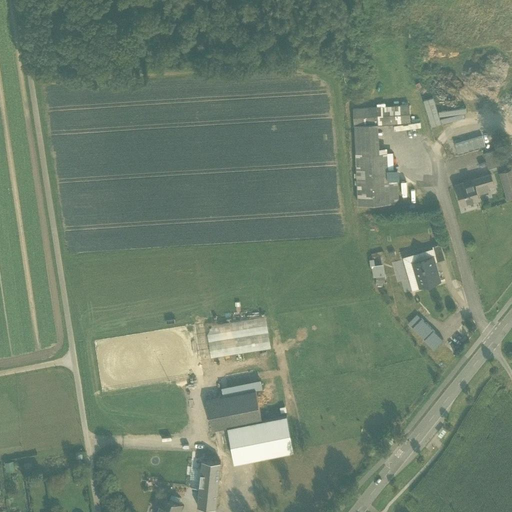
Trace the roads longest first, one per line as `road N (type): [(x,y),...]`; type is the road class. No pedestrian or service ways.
road 1 (track): [(96,511),(18,0)]
road 2 (tertiary): [(356,511),(511,320)]
road 3 (track): [(485,332),(432,161)]
